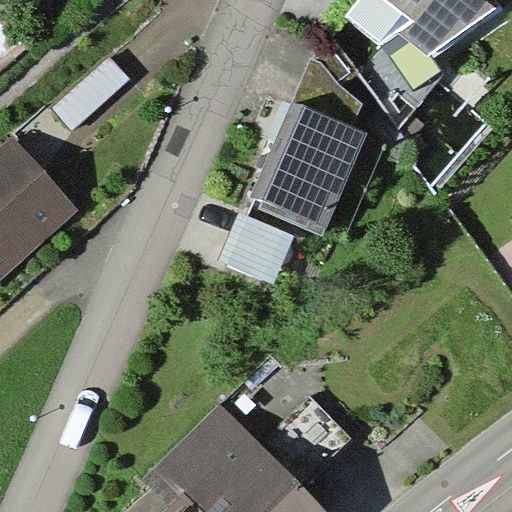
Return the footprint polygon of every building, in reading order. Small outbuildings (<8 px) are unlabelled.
[(390,0),(430,24),(413,47),(450,71),(511,29),(511,4),(506,0),(390,0)] [(377,112),(321,65),(270,210),(351,238),(385,139),(369,134),(377,112)] [(21,141),(0,162),(0,299),(9,308),(98,217),(21,141)] [(313,245),(251,221),(231,272),(293,295),(313,245)] [(329,511),(228,410),(149,489),(172,511),(329,511)]
